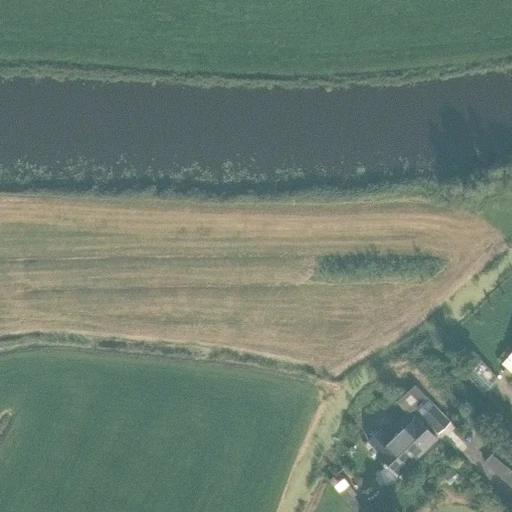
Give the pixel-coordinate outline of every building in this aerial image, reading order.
[(480,358),(464,373),(481,391),(497,377),(480,358)] [(407,413),(425,396),(413,384),(395,401),(407,413)] [(437,433),(449,420),(426,396),(413,409),(437,433)] [(376,452),(375,453),(382,460),(381,461),(384,464),(385,463),(396,475),(434,437),(414,416),(389,439),(378,428),(365,440),(376,452)] [(508,486),(511,480),(511,472),(490,453),(482,462),(508,486)]
